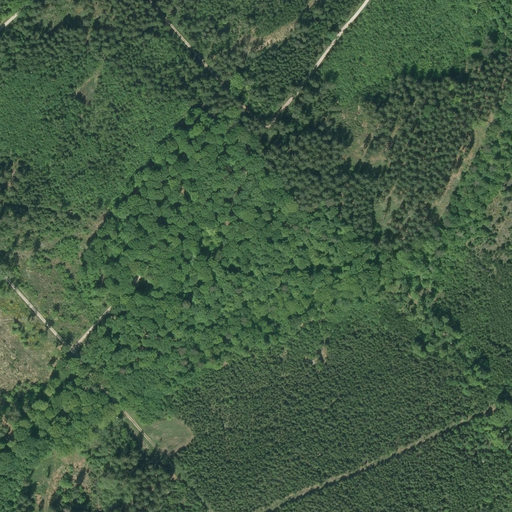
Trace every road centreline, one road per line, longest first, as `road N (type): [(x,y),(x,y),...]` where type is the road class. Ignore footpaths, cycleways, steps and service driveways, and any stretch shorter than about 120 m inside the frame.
road 1 (track): [(511,387),(476,374),(397,283),(354,276),(98,383),(210,511)]
road 2 (track): [(366,0),(254,144),(72,352),(98,383),(0,484)]
road 3 (track): [(148,0),(285,163)]
